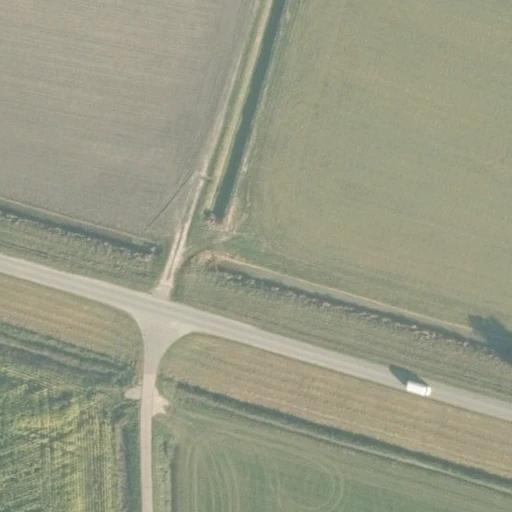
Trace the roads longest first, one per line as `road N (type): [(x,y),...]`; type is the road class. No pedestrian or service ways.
road 1 (unclassified): [(511,416),(165,318)]
road 2 (unclassified): [(0,266),(165,318)]
